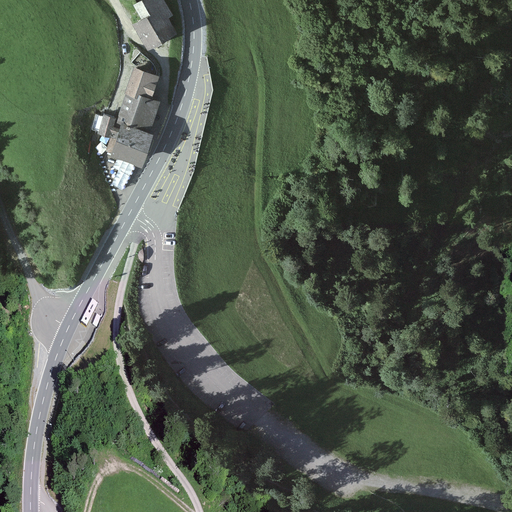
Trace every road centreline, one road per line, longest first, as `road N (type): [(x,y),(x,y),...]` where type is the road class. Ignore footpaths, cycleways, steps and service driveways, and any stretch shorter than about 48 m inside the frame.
road 1 (tertiary): [(189,0),(194,41),(182,106),(79,306)]
road 2 (track): [(129,214),(136,237),(118,310),(123,373),(200,511)]
road 3 (tertiary): [(63,341),(36,435),(31,511)]
road 4 (track): [(173,129),(163,64),(113,0)]
road 5 (track): [(87,511),(100,476),(124,465),(190,511)]
